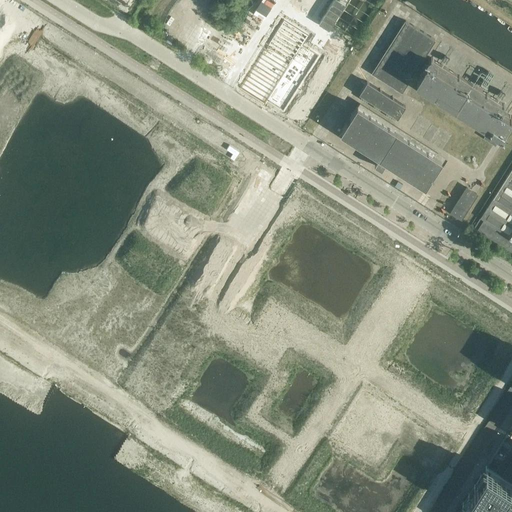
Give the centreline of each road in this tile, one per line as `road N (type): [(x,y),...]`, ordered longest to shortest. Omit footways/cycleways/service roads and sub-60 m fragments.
road 1 (unclassified): [(511,277),(277,127)]
road 2 (unclassified): [(201,76),(135,29),(74,9)]
road 3 (unclassified): [(181,92),(100,43),(74,9)]
road 4 (residential): [(511,396),(437,511)]
